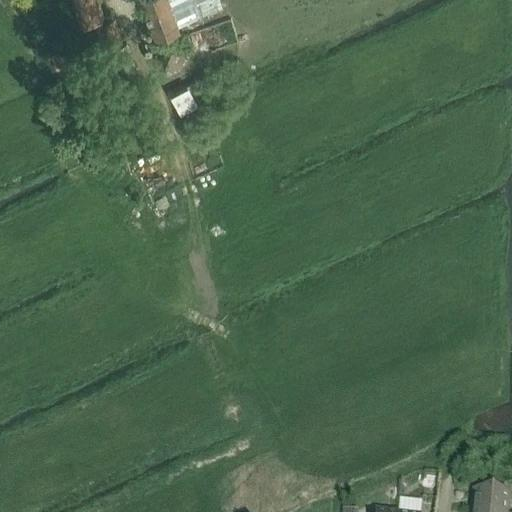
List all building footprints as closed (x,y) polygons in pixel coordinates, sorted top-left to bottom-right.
[(71,0),(81,25),(94,20),(96,26),(104,49),(123,42),(114,19),(113,20),(111,13),(103,16),(97,0),(71,0)] [(142,0),(140,1),(155,42),(181,33),(179,28),(208,16),(223,11),(218,0),(142,0)] [(153,68),(183,58),(176,38),(146,49),(153,68)] [(140,79),(127,44),(106,52),(119,86),(140,79)] [(69,48),(52,54),(61,77),(79,70),(69,48)] [(215,93),(214,91),(208,77),(185,86),(185,87),(168,94),(175,113),(192,105),(193,107),(215,96),(214,94),(215,93)] [(472,491),(469,511),(505,511),(508,495),(496,493),(497,486),(484,485),(483,492),(472,491)]
